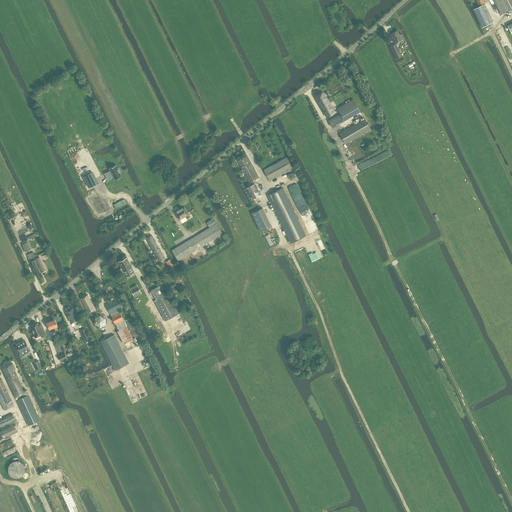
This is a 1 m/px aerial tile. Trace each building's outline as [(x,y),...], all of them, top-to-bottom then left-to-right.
[(511,0),(494,0),(501,15),(511,9),(511,0)] [(482,28),(491,23),(482,5),(473,9),(482,28)] [(400,34),(398,30),(391,33),(393,37),(392,37),(395,42),(404,38),(402,33),(400,34)] [(402,56),(396,44),(390,47),(396,59),(402,56)] [(327,99),(323,92),(315,97),(327,117),(335,112),(330,103),(333,100),(331,97),(327,99)] [(337,108),(340,113),(328,121),(332,128),(360,111),(353,99),(337,108)] [(345,144),(371,129),(365,119),(339,133),(345,144)] [(259,177),(246,155),(238,161),(242,170),(238,172),(241,177),(244,175),(243,174),(244,173),(250,183),(259,177)] [(269,181),(292,168),(286,157),(264,170),(269,181)] [(108,172),(104,174),(108,180),(111,179),(110,177),(113,176),(115,179),(121,176),(120,172),(121,172),(119,168),(118,169),(116,165),(109,168),(110,171),(111,172),(109,173),(108,172)] [(93,171),(82,177),(88,188),(99,183),(93,171)] [(253,199),(256,197),(260,195),(258,191),(254,184),(247,188),(253,199)] [(306,236),(296,216),(283,188),(267,195),(281,223),(290,243),(306,236)] [(123,199),(113,204),(116,209),(125,203),(123,199)] [(190,217),(189,215),(184,207),(175,212),(179,220),(185,216),(187,219),(190,217)] [(251,213),(260,231),(265,229),(272,226),(263,208),(256,211),(251,213)] [(209,227),(216,223),(215,221),(213,218),(206,223),(209,227)] [(178,261),(222,234),(216,223),(172,250),(178,261)] [(157,263),(165,258),(152,236),(146,239),(158,259),(156,260),(157,263)] [(40,268),(39,269),(41,272),(42,272),(46,271),(39,257),(35,259),(40,268)] [(134,272),(127,257),(118,262),(122,268),(118,270),(119,274),(123,272),(126,277),(134,272)] [(42,275),(41,272),(39,269),(35,259),(30,262),(37,277),(42,275)] [(166,294),(160,284),(151,289),(155,296),(154,296),(156,300),(154,301),(165,321),(179,314),(168,293),(166,294)] [(137,286),(130,290),(133,295),(140,292),(137,286)] [(87,295),(80,299),(88,312),(92,311),(93,313),(100,309),(98,305),(94,307),(87,295)] [(117,314),(116,311),(122,308),(118,298),(106,305),(110,314),(115,324),(119,322),(124,319),(120,312),(117,314)] [(73,308),(65,311),(70,322),(74,321),(75,323),(79,321),(78,319),(73,308)] [(100,328),(106,325),(106,318),(100,315),(95,318),(94,325),(100,328)] [(56,331),(54,327),(58,326),(55,319),(46,323),(49,330),(50,329),(51,333),(56,331)] [(119,322),(115,324),(118,330),(126,326),(128,325),(124,319),(119,322)] [(40,327),(38,323),(31,326),(35,336),(40,334),(41,337),(46,335),(42,326),(40,327)] [(85,329),(80,331),(85,340),(89,338),(85,329)] [(115,370),(129,363),(114,334),(100,341),(115,370)] [(25,341),(16,346),(22,356),(29,352),(30,351),(25,341)] [(65,353),(58,356),(60,361),(64,359),(66,362),(68,361),(65,353)] [(37,360),(32,363),(36,370),(41,367),(37,360)] [(13,364),(2,369),(28,426),(40,420),(27,391),(25,392),(15,370),(16,369),(13,364)] [(0,400),(4,410),(14,406),(12,401),(5,386),(0,388),(0,400)] [(12,413),(0,419),(0,428),(9,424),(10,426),(0,430),(0,432),(3,438),(17,431),(14,424),(12,422),(16,421),(12,413)] [(16,478),(17,478),(18,478),(19,478),(20,477),(21,477),(22,476),(23,476),(23,475),(24,474),(24,473),(25,472),(25,471),(25,470),(25,469),(25,468),(25,467),(24,466),(24,465),(23,464),(22,463),(21,462),(20,462),(19,461),(18,461),(17,461),(16,461),(15,461),(14,461),(13,462),(12,462),(11,463),(10,463),(10,464),(9,465),(9,466),(8,467),(8,468),(8,469),(8,470),(8,471),(8,472),(9,473),(9,474),(10,475),(11,476),(12,477),(13,477),(14,478),(15,478),(16,478)]
